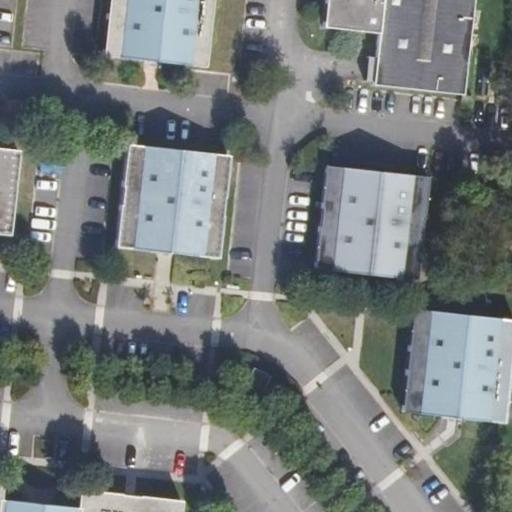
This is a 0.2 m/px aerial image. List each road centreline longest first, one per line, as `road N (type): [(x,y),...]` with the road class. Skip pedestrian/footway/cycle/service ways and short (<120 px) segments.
road 1 (unclassified): [(46,429),(204,446),(227,455),(274,511)]
road 2 (unclassified): [(413,511),(300,371),(251,330)]
road 3 (unclassified): [(272,128),(482,151)]
road 4 (unclassified): [(91,107),(61,310)]
road 5 (unclassified): [(272,128),(251,330)]
road 6 (unclassified): [(251,330),(61,310)]
road 7 (unclassified): [(91,107),(272,128)]
road 8 (unclassified): [(284,0),(272,128)]
